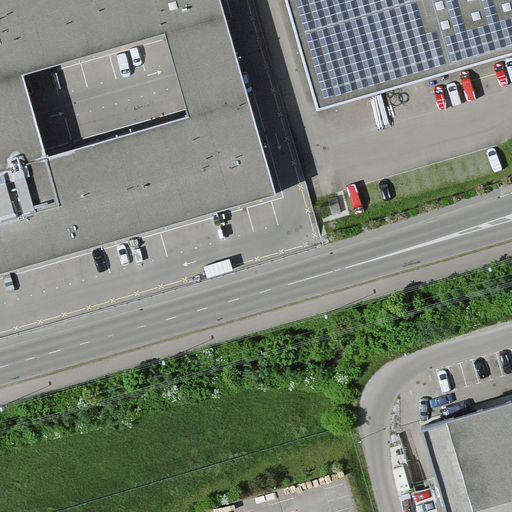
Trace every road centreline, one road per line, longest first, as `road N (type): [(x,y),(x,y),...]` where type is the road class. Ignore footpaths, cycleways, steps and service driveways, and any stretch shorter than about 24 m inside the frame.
road 1 (tertiary): [(0,366),(511,217)]
road 2 (unknown): [(511,78),(332,133)]
